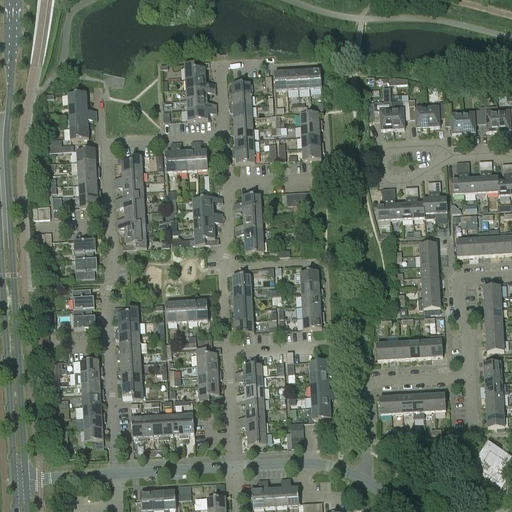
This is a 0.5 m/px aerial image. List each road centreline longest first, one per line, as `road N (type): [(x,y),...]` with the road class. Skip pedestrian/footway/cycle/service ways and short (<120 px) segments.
road 1 (tertiary): [(25,481),(4,136),(14,0)]
road 2 (tertiary): [(0,239),(15,482)]
road 3 (residential): [(360,478),(366,387),(469,377)]
road 4 (residential): [(453,155),(436,145),(387,149),(381,156),(389,183),(411,181),(446,159)]
road 5 (residential): [(224,135),(224,67),(319,63)]
road 6 (residential): [(469,377),(458,282),(511,275)]
road 7 (residential): [(116,475),(108,345)]
road 8 (residential): [(116,475),(236,467)]
road 9 (residential): [(108,345),(110,225)]
